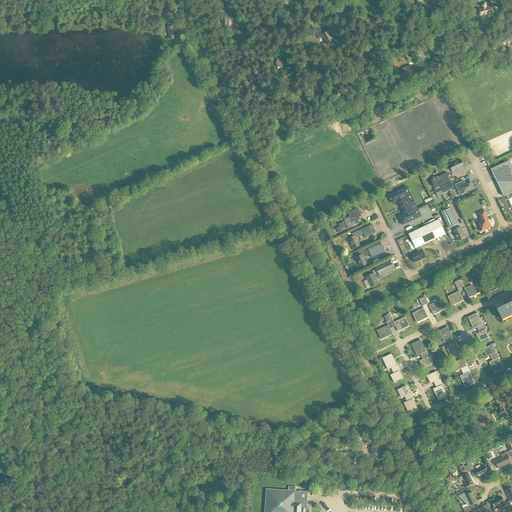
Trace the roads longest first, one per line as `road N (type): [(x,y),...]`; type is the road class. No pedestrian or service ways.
road 1 (track): [(443,511),(175,0)]
road 2 (unclassified): [(511,57),(278,0)]
road 3 (residential): [(506,228),(409,273),(375,204)]
road 4 (residential): [(427,403),(402,344),(455,316)]
